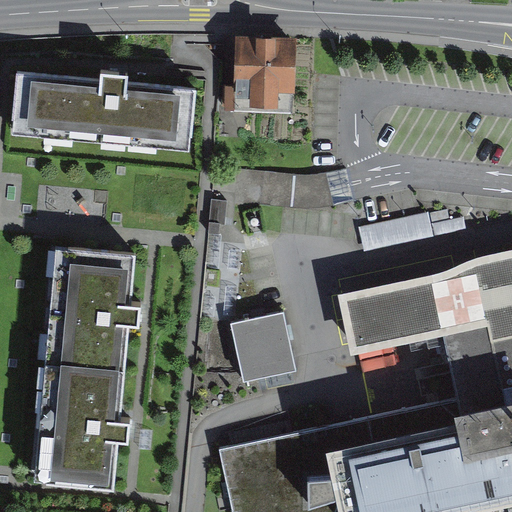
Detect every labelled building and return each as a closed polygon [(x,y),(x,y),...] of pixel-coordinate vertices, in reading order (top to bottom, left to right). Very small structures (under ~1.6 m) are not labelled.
[(232,39),(229,114),(293,116),(296,42),(232,39)] [(16,68),(11,128),(194,141),(198,81),(116,75),(16,68)] [(391,236),(392,216),(366,214),(365,235),(391,236)] [(135,244),(63,238),(52,354),(124,360),(129,306),(135,244)] [(511,239),(476,247),(437,264),(335,284),(349,352),(445,333),(457,388),(222,439),(237,511),(400,511),(477,497),(479,511),(500,511),(497,492),(510,489),(511,499),(511,239)] [(235,314),(214,313),(209,366),(245,367),(246,374),(298,363),(285,305),(235,314)] [(124,360),(52,354),(42,470),(114,476),(119,417),(124,360)]
